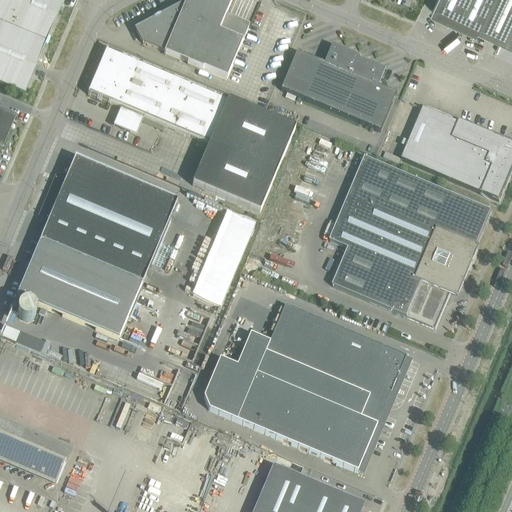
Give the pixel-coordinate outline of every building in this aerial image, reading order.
[(53,30),(52,30),(64,0),(0,0),(0,85),(25,96),(53,30)] [(165,54),(164,56),(202,72),(203,71),(227,81),(248,29),(225,19),(232,0),(187,0),(184,8),(183,6),(136,32),(143,45),(144,44),(145,45),(144,45),(165,54)] [(511,0),(437,0),(431,13),(478,34),(478,33),(477,33),(478,30),(511,46),(511,0)] [(324,66),(297,54),(281,92),(380,134),(396,96),(378,89),(385,72),(366,64),(366,65),(359,62),(360,59),(332,48),(324,66)] [(192,187),(260,215),(295,130),(107,51),(88,96),(209,147),(192,187)] [(423,110),(401,162),(499,203),(511,172),(511,145),(504,142),(503,142),(495,139),(496,138),(459,123),(459,125),(423,110)] [(0,152),(1,153),(1,152),(0,151),(0,142),(0,141),(4,140),(7,138),(9,134),(8,130),(7,128),(6,127),(13,118),(15,119),(15,118),(0,112),(0,152)] [(17,299),(119,342),(142,287),(177,203),(75,160),(66,181),(55,177),(38,218),(49,222),(40,243),(40,244),(17,299)] [(491,213),(365,160),(330,243),(348,251),(333,288),(435,331),(459,276),(460,273),(459,269),(463,262),(467,262),(471,262),(472,259),(491,213)] [(28,304),(27,304),(26,304),(25,304),(25,305),(24,305),(23,305),(22,306),(21,307),(20,308),(19,309),(19,310),(19,311),(18,311),(18,312),(18,313),(18,314),(18,315),(18,316),(19,316),(19,317),(19,318),(19,319),(20,319),(20,320),(21,320),(21,321),(22,321),(22,322),(23,322),(24,322),(24,323),(25,323),(26,323),(27,323),(28,323),(29,323),(30,323),(31,323),(31,322),(32,322),(33,322),(33,321),(34,321),(34,320),(35,320),(35,319),(36,319),(36,318),(36,317),(37,317),(37,316),(37,315),(37,314),(37,313),(37,312),(37,311),(37,310),(36,310),(36,309),(36,308),(35,308),(35,307),(34,307),(34,306),(33,306),(32,305),(31,305),(30,305),(30,304),(29,304),(28,304)] [(209,412),(357,475),(406,359),(285,308),(269,345),(250,337),(237,368),(220,361),(204,400),(209,412)] [(71,452),(0,422),(0,460),(57,485),(71,452)] [(273,468),(254,511),(362,511),(365,506),(273,468)]
